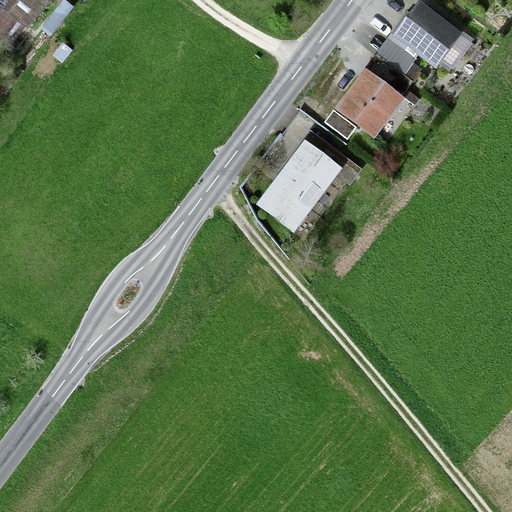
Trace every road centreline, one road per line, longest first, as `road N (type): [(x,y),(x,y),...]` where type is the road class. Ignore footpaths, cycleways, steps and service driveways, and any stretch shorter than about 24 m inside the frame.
road 1 (tertiary): [(0,471),(351,0)]
road 2 (track): [(485,511),(212,184)]
